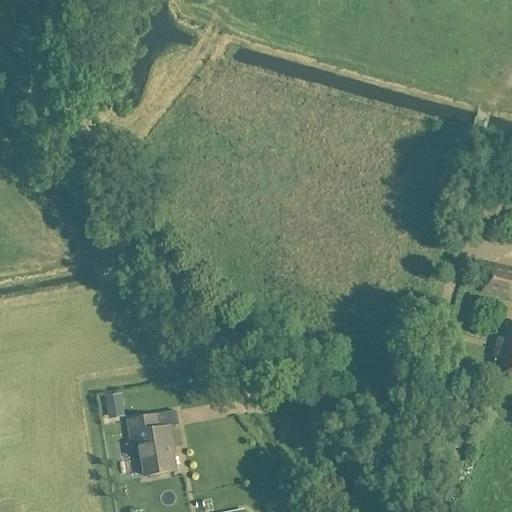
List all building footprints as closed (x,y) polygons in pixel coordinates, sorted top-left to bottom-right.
[(474,191),(467,217),(491,224),(499,198),(474,191)] [(511,299),(511,270),(487,264),(481,290),(511,299)] [(511,377),(511,322),(504,321),(493,373),(511,377)] [(121,394),(105,397),(107,412),(123,409),(121,394)] [(147,478),(177,472),(172,448),(174,448),(171,428),(159,430),(156,417),(129,422),(133,442),(139,440),(147,478)]
